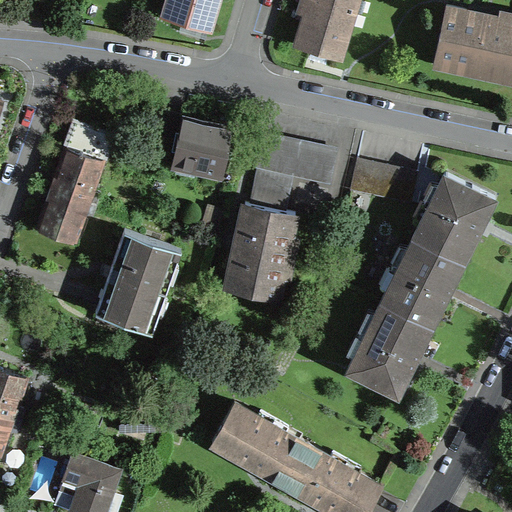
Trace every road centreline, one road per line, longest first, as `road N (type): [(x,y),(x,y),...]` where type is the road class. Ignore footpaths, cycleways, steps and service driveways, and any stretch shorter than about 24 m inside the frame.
road 1 (residential): [(235,79),(511,139)]
road 2 (residential): [(57,49),(235,79)]
road 3 (residential): [(511,356),(424,511)]
road 4 (residential): [(57,49),(0,217)]
